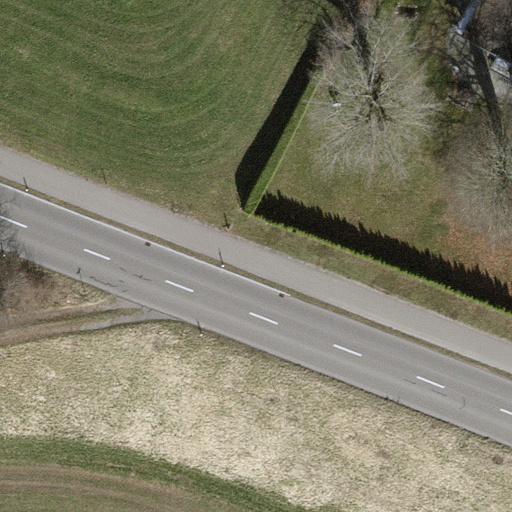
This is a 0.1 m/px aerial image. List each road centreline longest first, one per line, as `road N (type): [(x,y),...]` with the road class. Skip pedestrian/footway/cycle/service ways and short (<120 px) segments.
road 1 (tertiary): [(0,215),(511,415)]
road 2 (track): [(219,302),(0,333)]
